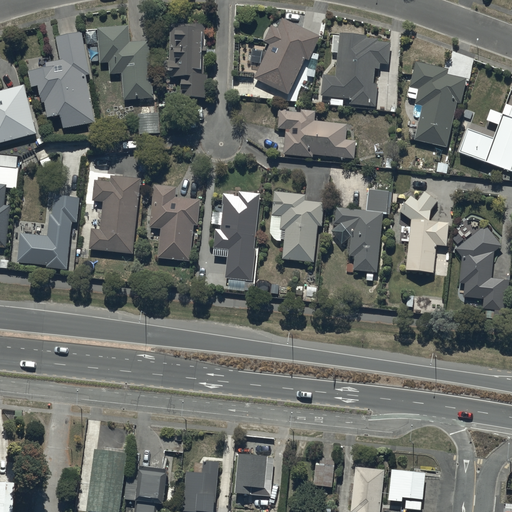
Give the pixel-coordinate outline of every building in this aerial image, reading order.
[(322,40),(282,22),(278,32),(272,29),(265,46),(270,49),(255,83),(289,98),(305,62),(310,64),(322,40)] [(204,28),(174,28),(174,31),(170,31),(170,48),(174,48),(174,54),(171,54),(171,69),(169,69),(169,75),(171,75),(171,79),(181,79),(181,101),(207,101),(207,78),(204,78),(204,28)] [(129,30),(98,31),(100,66),(110,66),(111,78),(122,77),(124,104),(154,102),(151,45),(130,46),(129,30)] [(86,79),(91,78),(83,36),(56,41),(61,65),(46,68),(47,73),(29,76),(32,92),(39,90),(42,107),(45,106),(49,123),(62,121),(64,132),(95,126),(86,79)] [(367,39),(340,36),(336,80),(324,79),(322,99),(351,101),(351,107),(376,110),(378,88),(374,87),(375,73),(380,74),(381,67),(388,68),(390,46),(379,45),(379,43),(367,42),(367,39)] [(449,73),(416,65),(412,90),(410,90),(408,98),(410,101),(418,103),(417,107),(423,109),(415,143),(448,151),(458,107),(461,107),(467,83),(448,78),(449,73)] [(0,146),(37,137),(24,88),(0,95),(0,146)] [(511,106),(506,105),(494,139),(468,130),(460,155),(511,173),(511,106)] [(288,113),(279,112),(278,121),(280,121),(279,133),(287,133),(284,159),(314,161),(314,159),(356,162),(358,144),(347,143),(348,127),(316,124),(317,115),(301,114),(301,116),(287,115),(288,113)] [(160,118),(139,119),(140,139),(162,138),(160,118)] [(0,249),(7,250),(11,209),(5,208),(7,191),(17,192),(20,160),(0,157),(0,249)] [(142,182),(111,179),(110,186),(95,184),(93,205),(104,206),(101,235),(92,234),(90,252),(134,257),(142,182)] [(177,190),(154,189),(151,231),(161,232),(159,262),(191,264),(194,229),(198,229),(200,203),(176,201),(177,190)] [(389,196),(369,194),(368,215),(337,214),(336,227),(340,228),(331,235),(342,249),(351,242),(350,259),(355,260),(354,273),(367,275),(367,283),(373,284),(374,276),(378,277),(384,217),(387,218),(389,196)] [(412,200),(400,216),(412,224),(406,275),(435,277),(437,249),(448,250),(450,228),(431,226),(431,215),(438,205),(424,195),(418,204),(412,200)] [(222,234),(215,233),(214,251),(229,253),(226,278),(209,276),(208,285),(224,287),(225,282),(254,285),(257,251),(255,251),(261,198),(241,196),(241,199),(224,198),(222,234)] [(276,196),(273,219),(283,220),(281,233),(286,234),(283,263),(315,267),(319,230),(322,230),(325,206),(306,204),(306,199),(276,196)] [(48,239),(20,237),(17,266),(48,269),(48,271),(67,273),(72,226),(77,226),(80,202),(54,200),(52,219),(50,218),(48,239)] [(486,229),(456,253),(462,263),(460,285),(466,286),(464,300),(484,302),(483,311),(507,314),(510,283),(492,281),(494,257),(503,250),(486,229)] [(120,511),(129,450),(97,446),(89,509),(112,511),(120,511)] [(270,453),(239,451),(236,491),(271,494),(272,477),(273,478),(275,456),(269,456),(270,453)] [(317,456),(314,484),(332,485),(334,457),(317,456)] [(170,464),(143,461),(141,478),(129,476),(126,498),(137,499),(135,511),(158,511),(160,499),(167,500),(170,464)] [(185,511),(215,511),(219,462),(203,461),(203,466),(194,465),(193,473),(186,472),(183,511),(185,511)] [(381,511),(385,468),(355,465),(351,509),(357,509),(356,511),(381,511)] [(426,472),(392,469),(389,500),(404,501),(404,497),(423,499),(426,472)] [(13,511),(14,482),(0,481),(0,511),(13,511)]
